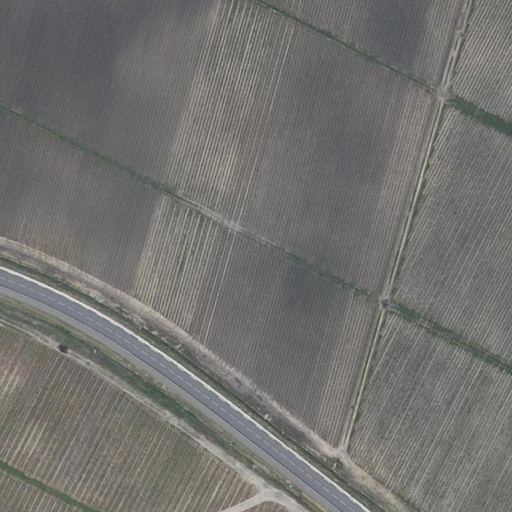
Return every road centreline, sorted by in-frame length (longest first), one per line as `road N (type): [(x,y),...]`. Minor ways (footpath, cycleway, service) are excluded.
road 1 (track): [(472,0),(347,456),(313,483),(291,483),(235,511)]
road 2 (tertiary): [(349,511),(139,351),(0,279)]
